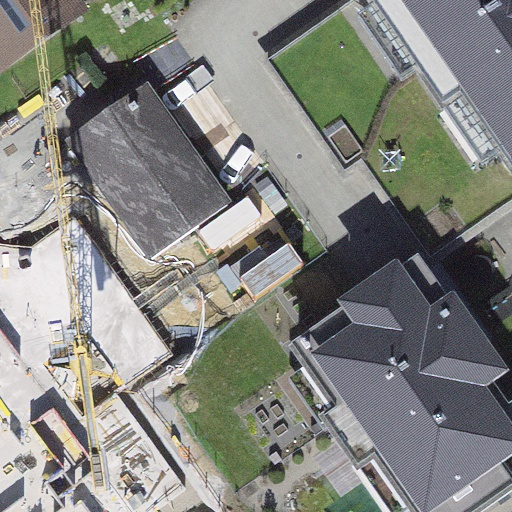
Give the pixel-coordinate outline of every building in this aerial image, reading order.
[(69,0),(0,0),(0,77),(81,15),(69,0)] [(511,197),(511,0),(363,0),(258,79),(342,189),(356,179),(422,266),(511,197)] [(142,87),(66,146),(160,268),(236,209),(142,87)] [(511,511),(511,397),(428,270),(301,354),(404,511),(511,511)] [(113,511),(0,362),(0,511),(113,511)]
